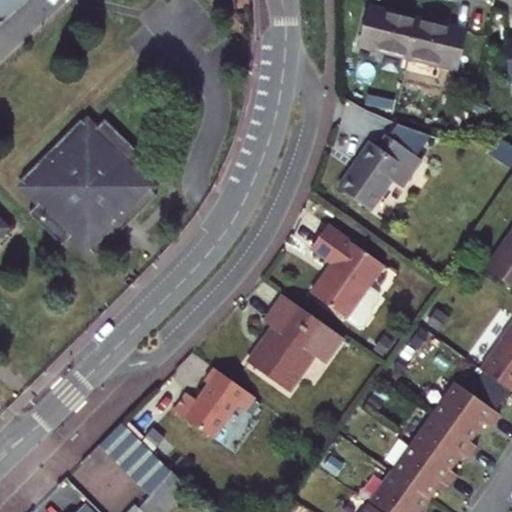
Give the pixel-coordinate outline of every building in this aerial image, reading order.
[(16,0),(0,0),(0,2),(12,16),(22,6),(16,0)] [(0,2),(0,22),(2,25),(12,16),(0,2)] [(425,15),(377,3),(367,43),(415,54),(425,15)] [(474,27),(425,15),(415,54),(464,66),(469,44),(474,27)] [(489,48),(469,44),(464,66),(483,71),(489,48)] [(103,126),(108,122),(98,111),(93,116),(103,126)] [(38,207),(62,232),(149,146),(116,113),(108,122),(103,126),(93,116),(91,114),(31,173),(33,175),(51,194),(45,200),(38,207)] [(383,143),(376,138),(343,185),(376,208),(397,177),(408,185),(427,156),(391,131),(383,143)] [(149,146),(62,232),(70,240),(77,232),(83,227),(102,246),(106,250),(127,229),(122,224),(138,209),(142,213),(166,190),(162,187),(151,176),(156,171),(165,162),(149,146)] [(167,182),(156,171),(151,176),(162,187),(167,182)] [(27,181),(45,200),(51,194),(33,175),(27,181)] [(0,208),(0,235),(13,222),(0,208)] [(127,229),(142,213),(138,209),(122,224),(127,229)] [(391,262),(333,222),(316,246),(338,262),(317,291),(353,316),(391,262)] [(96,252),(102,246),(83,227),(77,232),(96,252)] [(511,238),(493,267),(511,279),(511,238)] [(345,330),(286,288),(268,315),(275,320),(250,356),(291,385),(317,349),(327,355),(345,330)] [(511,338),(490,368),(511,383),(511,330),(508,336),(511,338)] [(264,394),(218,361),(209,374),(213,378),(202,394),(191,386),(179,404),(219,433),(243,398),(255,407),(264,394)] [(465,469),(459,465),(470,449),(476,453),(484,442),(478,438),(492,418),(498,423),(508,410),(463,378),(366,511),(424,511),(450,477),(456,481),(465,469)] [(127,418),(104,441),(155,493),(178,470),(127,418)] [(70,475),(105,511),(111,511),(137,487),(99,448),(70,475)] [(150,506),(157,511),(174,511),(196,485),(180,468),(150,506)]
